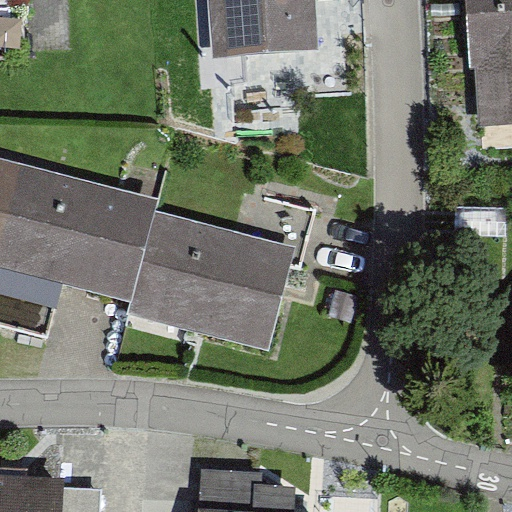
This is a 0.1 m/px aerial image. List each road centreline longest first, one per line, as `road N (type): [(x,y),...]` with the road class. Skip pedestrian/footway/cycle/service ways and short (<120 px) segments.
road 1 (residential): [(394,0),(403,133),(397,334),(374,445)]
road 2 (residential): [(374,445),(149,406),(0,406)]
road 3 (residential): [(511,476),(374,445)]
